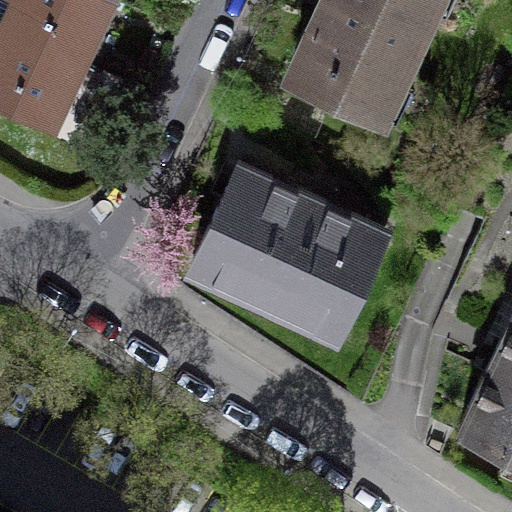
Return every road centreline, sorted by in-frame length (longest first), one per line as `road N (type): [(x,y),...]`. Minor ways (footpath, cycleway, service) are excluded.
road 1 (residential): [(428,511),(87,285)]
road 2 (residential): [(87,285),(215,0)]
